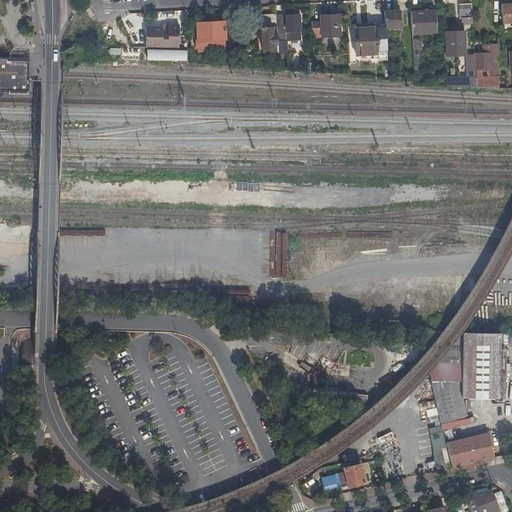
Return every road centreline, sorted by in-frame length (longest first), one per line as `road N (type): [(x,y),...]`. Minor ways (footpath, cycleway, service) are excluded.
road 1 (residential): [(299,511),(226,361),(196,329),(0,320)]
road 2 (secondary): [(48,406),(52,0)]
road 3 (residential): [(333,511),(511,472)]
road 4 (residential): [(0,484),(76,485),(144,501)]
road 5 (secondary): [(144,501),(89,466),(48,406)]
